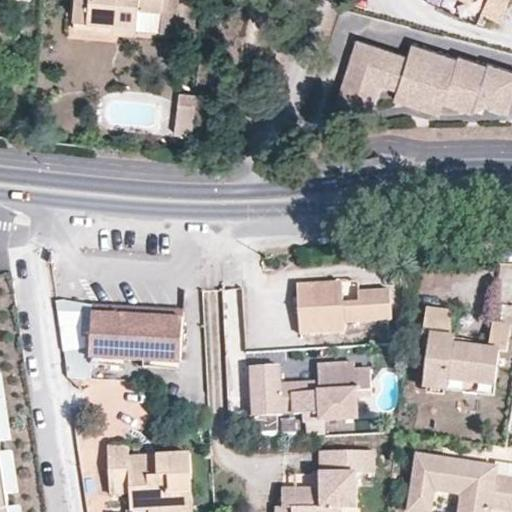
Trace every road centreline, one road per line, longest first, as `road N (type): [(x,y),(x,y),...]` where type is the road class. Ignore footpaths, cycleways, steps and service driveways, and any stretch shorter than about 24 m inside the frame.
road 1 (tertiary): [(0,195),(144,210),(397,203),(511,215)]
road 2 (track): [(30,199),(78,511)]
road 3 (tertiary): [(511,169),(245,192)]
road 4 (tertiary): [(245,192),(0,172)]
road 5 (unclassified): [(296,0),(277,40),(245,192)]
